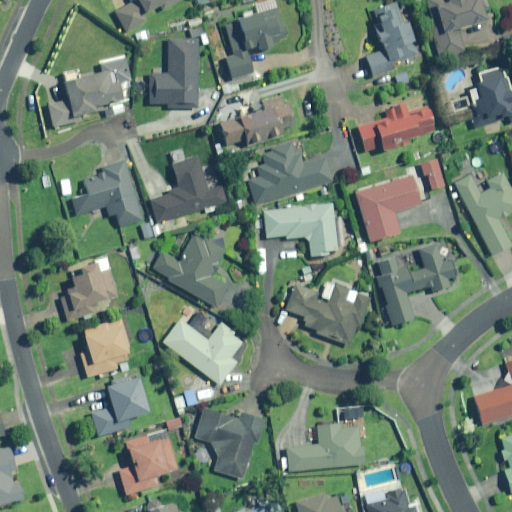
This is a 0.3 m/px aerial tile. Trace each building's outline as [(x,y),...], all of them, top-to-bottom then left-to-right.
[(131,0),(133,3),(115,13),(128,35),(148,23),(143,15),(159,6),(161,10),(178,0),(131,0)] [(489,20),(483,0),(427,0),(426,0),(434,27),(431,28),(439,59),(464,53),(458,29),(489,20)] [(403,25),(396,4),(374,11),(379,25),(375,27),(383,51),(366,57),(373,77),(394,70),(393,65),(422,55),(411,22),(403,25)] [(259,55),(275,50),(273,44),(286,40),(277,9),(225,25),(234,56),(226,58),(233,80),(254,73),(247,50),(257,47),(259,55)] [(200,16),(186,20),(190,36),(204,33),(200,16)] [(198,41),(168,41),(168,75),(150,75),(149,105),(168,105),(168,109),(198,110),(198,41)] [(501,68),(477,76),(479,83),(465,87),(467,96),(448,102),(452,114),(468,109),(475,129),(487,125),(508,118),(510,124),(511,123),(511,92),(508,94),(501,68)] [(78,78),(77,70),(62,74),(67,98),(48,103),(53,127),(78,122),(77,117),(104,111),(103,105),(122,101),(118,82),(110,84),(107,71),(78,78)] [(296,125),(287,95),(262,102),(265,110),(220,123),(227,146),(245,140),(247,147),(282,136),(281,130),(296,125)] [(407,114),(404,104),(386,110),(388,118),(358,128),(366,152),(381,147),(383,152),(407,144),(406,141),(437,131),(429,107),(407,114)] [(292,144),(268,150),(269,153),(262,155),(264,164),(255,166),(256,170),(247,173),(255,205),(332,184),(325,157),(298,165),(292,144)] [(209,191),(199,158),(185,162),(182,151),(169,155),(180,193),(151,202),(157,224),(216,206),(227,203),(222,187),(209,191)] [(446,186),(438,158),(423,163),(432,190),(446,186)] [(142,221),(125,162),(100,170),(102,177),(85,182),(89,196),(72,200),(77,216),(106,208),(109,217),(117,214),(121,227),(142,221)] [(511,212),(511,191),(504,175),(477,189),(471,176),(455,184),(493,257),(511,247),(511,246),(498,220),(511,212)] [(422,205),(414,176),(366,190),(362,179),(352,181),(370,243),(401,234),(395,212),(422,205)] [(70,180),(61,181),(63,196),(71,195),(70,180)] [(340,250),(334,204),(264,212),(267,238),(286,236),(286,239),(308,237),(311,257),(325,256),(324,252),(340,250)] [(264,237),(261,221),(254,222),(256,238),(264,237)] [(223,250),(193,233),(178,260),(161,251),(150,271),(215,307),(227,286),(209,276),(223,250)] [(449,283),(457,280),(450,258),(442,260),(437,245),(418,251),(423,269),(407,274),(402,257),(378,264),(382,277),(377,279),(391,326),(414,319),(406,294),(430,287),(432,292),(450,287),(449,283)] [(94,315),(92,307),(117,300),(107,261),(81,268),(83,274),(69,278),(72,291),(59,295),(67,323),(94,315)] [(372,297),(336,283),(330,297),(320,294),(295,284),(285,310),(306,318),(303,326),(316,331),(315,333),(350,346),(358,326),(361,327),(372,297)] [(131,353),(121,319),(83,330),(89,352),(80,354),(87,378),(118,369),(114,358),(131,353)] [(208,342),(180,321),(163,343),(220,386),(237,364),(230,359),(242,343),(220,326),(208,342)] [(511,361),(505,364),(511,386),(474,397),(482,426),(511,417),(511,361)] [(385,363),(372,362),(371,379),(384,380),(385,363)] [(150,413),(141,378),(105,388),(111,409),(91,414),(97,436),(128,427),(126,420),(150,413)] [(198,404),(194,391),(185,393),(188,406),(198,404)] [(194,439),(208,443),(218,459),(214,471),(242,480),(252,444),(256,445),(263,421),(239,414),(238,419),(203,409),(194,439)] [(345,429),(344,425),(317,428),(319,445),(287,448),(288,459),(281,460),(283,473),(363,465),(359,428),(345,429)] [(146,437),(145,431),(124,437),(132,467),(119,470),(126,495),(158,486),(156,476),(176,471),(166,432),(146,437)] [(499,452),(502,461),(507,459),(510,469),(504,471),(511,494),(511,493),(511,436),(501,440),(504,451),(499,452)] [(18,474),(11,449),(0,451),(0,505),(24,500),(19,483),(12,485),(10,476),(18,474)] [(408,504),(405,492),(385,497),(386,500),(366,506),(367,511),(419,511),(416,502),(408,504)] [(340,511),(337,494),(296,502),(298,511),(340,511)] [(184,511),(181,502),(146,511),(184,511)]
